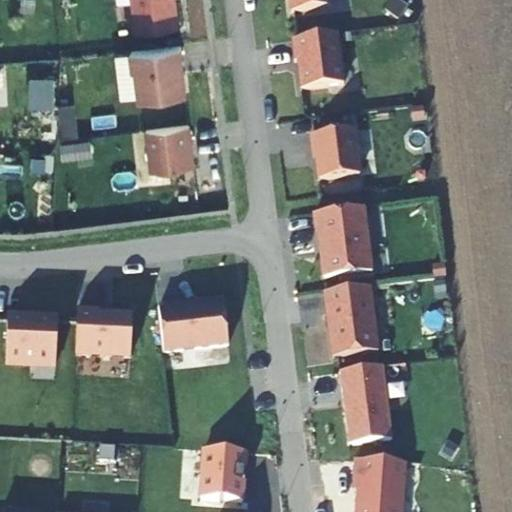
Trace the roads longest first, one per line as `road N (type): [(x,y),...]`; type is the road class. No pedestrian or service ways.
road 1 (residential): [(0,267),(263,238)]
road 2 (residential): [(263,238),(230,0)]
road 3 (residential): [(292,424),(263,238)]
